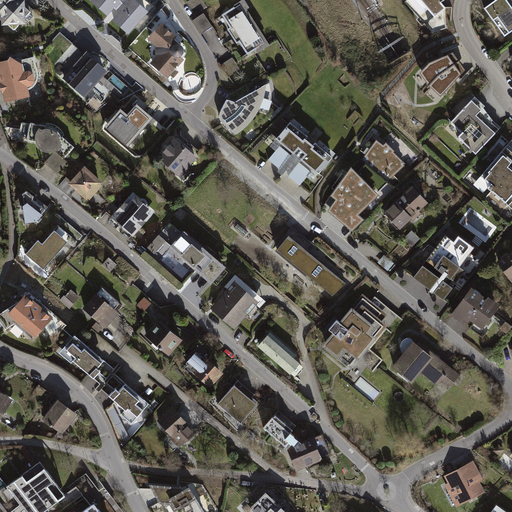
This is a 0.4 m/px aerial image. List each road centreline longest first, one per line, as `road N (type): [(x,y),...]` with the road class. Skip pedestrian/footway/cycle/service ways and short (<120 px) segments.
road 1 (residential): [(0,154),(142,266),(379,482)]
road 2 (residential): [(186,118),(511,385)]
road 3 (residential): [(114,460),(374,494)]
road 4 (residential): [(52,0),(186,118)]
road 5 (residential): [(0,350),(73,390),(114,460)]
road 6 (residential): [(186,118),(208,91),(211,71),(208,53),(170,0)]
road 7 (residential): [(395,484),(511,415)]
